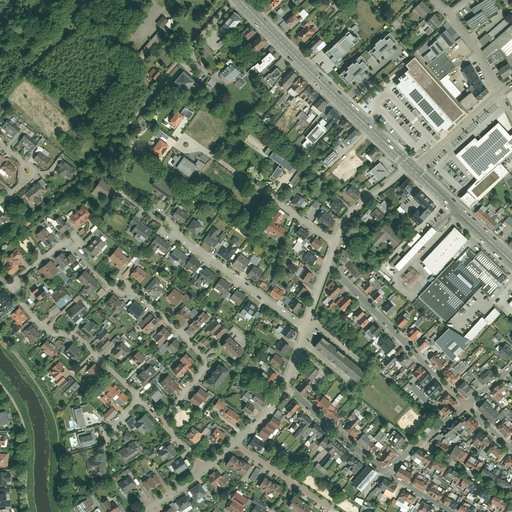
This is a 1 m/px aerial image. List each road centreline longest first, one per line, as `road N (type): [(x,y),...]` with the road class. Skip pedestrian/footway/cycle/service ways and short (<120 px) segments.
road 1 (residential): [(141,399),(81,338),(44,330),(17,296),(18,277),(73,242)]
road 2 (tertiary): [(236,0),(409,165)]
road 3 (residential): [(327,261),(467,405)]
road 4 (residential): [(120,282),(205,358),(204,371),(163,420)]
road 5 (residential): [(335,242),(199,145)]
road 6 (residential): [(304,327),(169,230)]
road 7 (residential): [(387,474),(284,384)]
road 8 (tertiary): [(415,170),(511,262)]
road 9 (residential): [(234,0),(149,90)]
